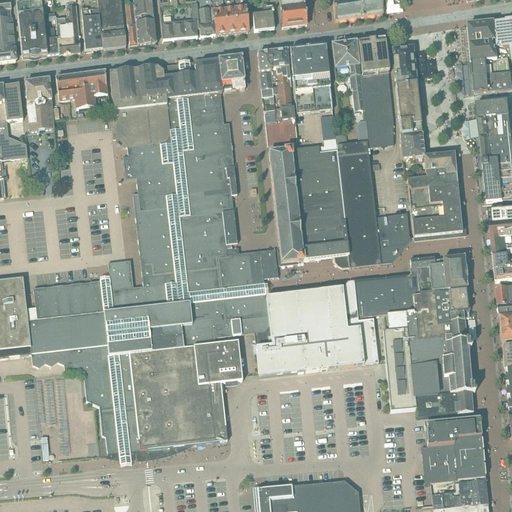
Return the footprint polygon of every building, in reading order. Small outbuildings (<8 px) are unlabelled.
[(0,0),(0,64),(16,63),(10,12),(0,12),(0,0)] [(95,0),(97,11),(102,52),(125,49),(120,0),(95,0)] [(133,5),(137,48),(155,46),(150,0),(133,0),(132,0),(133,5)] [(157,0),(162,43),(199,40),(197,13),(198,12),(197,2),(196,0),(157,0)] [(196,0),(197,2),(198,12),(197,13),(199,40),(207,39),(215,38),(214,35),(214,33),(214,28),(211,28),(210,17),(209,5),(208,0),(196,0)] [(208,0),(209,5),(210,17),(211,28),(214,28),(214,33),(214,35),(215,38),(248,34),(245,10),(243,0),(208,0)] [(250,0),(254,33),(268,31),(290,28),(289,14),(288,14),(286,0),(250,0)] [(353,0),(333,3),(335,23),(383,16),(380,0),(353,0)] [(16,4),(21,51),(22,61),(23,61),(22,60),(29,59),(32,56),(35,55),(39,58),(45,58),(42,32),(41,1),(16,4)] [(124,2),(127,23),(129,49),(137,48),(133,5),(128,6),(128,2),(124,2)] [(57,40),(58,57),(80,55),(75,8),(65,9),(66,19),(55,20),(57,40)] [(102,52),(97,11),(87,12),(87,10),(80,11),(85,54),(102,52)] [(58,57),(57,40),(54,40),(53,30),(49,30),(48,19),(54,19),(54,16),(43,17),(44,42),(46,58),(58,57)] [(511,21),(495,23),(493,24),(496,50),(510,49),(511,60),(511,64),(511,21)] [(496,50),(493,24),(470,26),(468,29),(471,65),(508,61),(511,60),(510,49),(496,50)] [(359,60),(357,60),(358,65),(360,64),(363,86),(360,87),(361,96),(367,95),(368,100),(364,100),(367,121),(367,126),(368,141),(369,150),(393,148),(394,123),(385,45),(374,46),(374,42),(375,42),(373,42),(373,43),(369,43),(368,43),(367,43),(368,43),(368,45),(358,46),(358,44),(359,44),(357,44),(359,60)] [(357,60),(355,44),(331,47),(335,83),(338,86),(344,85),(346,82),(346,80),(349,80),(350,85),(348,86),(349,92),(350,91),(350,92),(351,92),(354,113),(363,112),(361,96),(360,87),(358,65),(357,60)] [(325,48),(289,52),(293,89),(296,89),(300,125),(330,121),(326,83),(329,82),(325,48)] [(395,76),(414,74),(412,51),(410,50),(407,50),(392,52),(395,76)] [(287,89),(290,88),(287,62),(286,52),(285,53),(281,54),(281,57),(279,57),(281,80),(286,79),(287,89)] [(273,70),(271,54),(257,56),(260,92),(272,91),(271,83),(270,71),(273,70)] [(275,124),(265,125),(267,148),(297,144),(296,134),(295,128),(293,110),(291,110),(289,89),(290,88),(287,89),(286,79),(281,80),(279,57),(277,57),(277,54),(272,54),(271,54),(273,70),(270,71),(271,83),(277,83),(281,120),(275,121),(275,124)] [(218,61),(218,62),(219,73),(221,92),(231,90),(231,93),(241,91),(241,92),(244,91),(243,85),(246,85),(246,78),(243,78),(241,58),(218,61)] [(508,61),(471,65),(473,80),(510,76),(508,61)] [(219,73),(218,62),(198,64),(194,70),(194,76),(195,76),(219,73)] [(167,68),(163,73),(163,74),(166,96),(181,94),(180,82),(178,67),(167,68)] [(163,74),(163,73),(157,68),(109,74),(114,119),(112,119),(116,150),(127,149),(145,147),(165,145),(170,138),(170,133),(167,110),(166,101),(166,96),(163,74)] [(219,73),(195,76),(196,86),(191,92),(192,99),(214,96),(221,95),(221,92),(219,73)] [(107,97),(104,74),(55,81),(58,103),(74,101),(76,112),(95,109),(94,99),(107,97)] [(416,85),(414,74),(395,76),(396,87),(416,85)] [(511,92),(511,88),(510,76),(473,80),(474,96),(488,95),(511,92)] [(24,85),(26,95),(30,133),(53,131),(50,91),(48,81),(24,85)] [(416,85),(396,87),(395,87),(400,137),(399,137),(401,161),(409,160),(410,166),(424,164),(425,180),(406,182),(408,193),(425,191),(456,187),(453,156),(453,155),(426,158),(426,159),(424,159),(424,158),(423,158),(416,85)] [(0,88),(0,163),(27,160),(28,160),(26,147),(10,139),(8,123),(22,121),(18,86),(8,87),(3,88),(0,88)] [(214,96),(192,99),(192,104),(188,109),(189,120),(222,116),(220,100),(215,100),(214,96)] [(177,109),(176,100),(166,101),(167,110),(177,109)] [(493,120),(496,119),(509,118),(507,103),(492,104),(493,120)] [(493,120),(492,104),(476,106),(477,121),(486,120),(493,120)] [(180,127),(177,109),(167,110),(170,133),(170,138),(180,127)] [(275,124),(275,121),(274,112),(263,114),(265,125),(275,124)] [(223,126),(222,116),(189,120),(190,131),(223,127),(223,126)] [(488,139),(479,140),(486,206),(511,203),(511,146),(509,118),(496,119),(497,128),(500,127),(501,139),(488,140),(488,139)] [(496,119),(493,120),(486,120),(477,121),(479,140),(488,139),(488,140),(501,139),(500,127),(497,128),(496,119)] [(367,126),(367,121),(359,122),(356,125),(358,142),(368,141),(367,126)] [(223,127),(190,131),(192,146),(230,142),(228,126),(223,126),(223,127)] [(230,142),(192,146),(193,152),(187,152),(182,158),(184,174),(233,169),(230,142)] [(380,257),(378,242),(378,241),(376,220),(368,151),(369,150),(368,144),(367,144),(336,147),(336,153),(350,271),(381,267),(380,257)] [(165,145),(145,147),(145,153),(160,151),(165,145)] [(318,149),(290,152),(303,263),(333,260),(334,264),(337,268),(342,270),(349,270),(349,271),(350,271),(336,153),(319,155),(318,149)] [(303,263),(290,152),(268,154),(279,250),(278,250),(279,252),(280,261),(280,262),(280,266),(303,264),(303,263)] [(142,168),(162,166),(162,161),(155,156),(141,158),(142,168)] [(134,158),(133,158),(136,181),(174,176),(173,170),(167,165),(162,166),(142,168),(141,158),(134,158)] [(233,169),(184,174),(185,180),(191,185),(229,181),(235,180),(233,169)] [(174,176),(136,181),(138,196),(176,192),(174,176)] [(229,181),(191,185),(186,191),(187,197),(193,202),(231,198),(229,181)] [(458,204),(456,187),(425,191),(430,235),(440,234),(441,237),(461,234),(460,229),(458,229),(457,221),(459,221),(458,209),(457,209),(457,204),(458,204)] [(430,235),(425,191),(408,193),(413,240),(430,238),(430,235)] [(176,192),(138,196),(132,196),(134,213),(167,210),(169,209),(171,198),(176,192)] [(237,246),(232,201),(226,202),(190,206),(182,217),(185,241),(203,239),(204,250),(226,247),(237,246)] [(167,210),(134,213),(135,224),(168,221),(170,219),(169,211),(167,210)] [(511,210),(491,213),(487,214),(489,232),(505,230),(506,232),(511,230),(511,210)] [(409,241),(409,240),(407,215),(396,217),(399,248),(404,248),(409,241)] [(399,248),(396,217),(376,220),(378,241),(378,242),(387,241),(388,249),(387,249),(388,256),(393,255),(399,248)] [(168,221),(135,224),(137,235),(170,231),(168,221)] [(511,230),(506,232),(505,230),(489,232),(490,240),(507,238),(507,239),(511,238),(511,230)] [(170,231),(137,235),(138,246),(171,242),(170,231)] [(507,238),(490,240),(494,272),(511,269),(511,238),(507,239),(507,238)] [(203,239),(185,241),(181,245),(184,263),(216,259),(233,257),(238,257),(238,256),(238,250),(226,252),(226,247),(204,250),(203,239)] [(380,257),(388,256),(387,249),(388,249),(387,241),(378,242),(380,257)] [(171,242),(138,246),(139,257),(172,253),(171,242)] [(266,280),(277,279),(276,266),(274,252),(260,253),(263,281),(266,280)] [(172,253),(139,257),(140,268),(151,266),(152,277),(174,275),(172,253)] [(260,253),(238,256),(238,257),(233,257),(236,287),(239,289),(258,287),(263,281),(260,253)] [(233,257),(216,259),(218,270),(220,291),(222,288),(236,287),(233,257)] [(218,270),(216,259),(184,263),(185,273),(218,270)] [(414,314),(400,315),(389,316),(386,316),(387,329),(407,327),(412,369),(442,366),(444,384),(437,385),(438,397),(474,394),(473,386),(474,386),(475,385),(474,377),(473,359),(472,359),(471,351),(471,350),(470,350),(469,342),(470,342),(471,341),(470,333),(469,321),(453,323),(452,315),(469,314),(463,259),(434,262),(435,275),(419,277),(421,294),(413,295),(414,314)] [(410,274),(407,278),(409,295),(413,295),(421,294),(419,277),(435,275),(434,262),(434,260),(409,262),(410,274)] [(132,290),(133,290),(130,263),(107,265),(113,314),(117,318),(132,316),(134,312),(132,290)] [(176,285),(174,275),(152,277),(151,266),(140,268),(142,283),(153,282),(154,285),(157,284),(158,288),(165,287),(176,285)] [(511,269),(494,272),(495,284),(511,281),(511,269)] [(220,291),(218,270),(185,273),(187,295),(220,291)] [(406,278),(396,279),(400,315),(414,314),(413,295),(409,295),(407,278),(406,278)] [(400,315),(396,279),(385,280),(389,316),(400,315)] [(389,316),(385,280),(374,282),(378,317),(386,316),(389,316)] [(30,345),(27,323),(22,281),(0,283),(0,360),(31,357),(30,345)] [(153,282),(142,283),(143,289),(154,287),(156,309),(167,308),(165,287),(158,288),(157,284),(154,285),(153,282)] [(378,317),(374,282),(364,283),(367,318),(378,317)] [(103,309),(100,283),(33,291),(36,322),(88,317),(87,311),(103,309)] [(367,318),(364,283),(353,284),(357,319),(367,318)] [(357,319),(353,284),(347,284),(342,291),(346,321),(357,320),(357,319)] [(154,287),(143,289),(145,311),(156,309),(154,287)] [(143,289),(133,290),(132,290),(134,312),(145,311),(143,289)] [(498,309),(511,307),(511,289),(496,291),(498,309)] [(255,350),(259,379),(378,365),(373,322),(360,323),(359,319),(357,320),(346,321),(342,291),(268,299),(265,300),(271,348),(255,350)] [(254,335),(255,350),(271,348),(265,300),(265,297),(254,298),(256,320),(258,335),(254,335)] [(256,320),(254,298),(232,300),(235,322),(239,322),(240,337),(254,335),(258,335),(256,320)] [(235,322),(232,300),(221,302),(225,338),(240,337),(239,322),(235,322)] [(225,338),(221,302),(210,303),(212,314),(215,340),(225,338)] [(212,314),(210,303),(188,305),(185,310),(185,316),(212,314)] [(511,307),(498,309),(499,318),(511,316),(511,307)] [(88,317),(36,322),(27,323),(30,345),(106,336),(103,309),(87,311),(88,317)] [(173,325),(170,329),(170,332),(175,332),(177,351),(215,346),(215,340),(212,314),(185,316),(180,324),(173,325)] [(511,316),(499,318),(501,344),(511,342),(511,316)] [(129,331),(128,324),(119,325),(118,327),(113,327),(114,338),(124,336),(129,331)] [(170,332),(170,329),(148,331),(149,346),(150,354),(157,353),(172,351),(177,351),(175,332),(170,332)] [(106,336),(30,345),(31,357),(32,367),(38,370),(45,366),(51,368),(51,369),(58,364),(63,367),(64,367),(69,363),(77,366),(83,361),(89,364),(95,360),(102,362),(108,358),(106,338),(106,336)] [(237,344),(215,346),(177,351),(172,351),(183,448),(227,443),(220,386),(242,383),(237,344)] [(150,354),(149,346),(135,348),(128,353),(128,357),(132,384),(160,381),(157,353),(150,354)] [(511,346),(502,348),(505,373),(511,371),(511,346)] [(172,351),(157,353),(160,381),(168,455),(176,452),(183,449),(183,448),(172,351)] [(132,384),(128,357),(123,357),(119,361),(122,388),(132,387),(132,384)] [(103,373),(102,362),(95,360),(89,364),(83,361),(77,366),(69,363),(64,367),(65,374),(77,373),(84,376),(84,380),(85,389),(111,386),(110,376),(103,373)] [(168,455),(160,381),(132,384),(132,387),(134,409),(137,431),(139,453),(140,460),(150,459),(159,457),(168,455)] [(111,386),(85,389),(86,403),(99,409),(99,413),(114,412),(111,386)] [(134,409),(132,387),(122,388),(124,411),(134,409)] [(475,394),(474,394),(438,397),(414,399),(415,412),(410,412),(411,419),(414,421),(472,415),(472,414),(478,414),(476,400),(476,395),(475,394)] [(134,409),(124,411),(127,432),(137,431),(134,409)] [(116,411),(114,412),(99,413),(101,438),(101,444),(106,443),(107,456),(113,455),(118,449),(116,433),(119,433),(116,411)] [(456,441),(480,439),(479,427),(477,427),(475,421),(425,426),(427,450),(451,448),(456,441)] [(137,431),(127,432),(129,454),(139,453),(137,431)] [(451,448),(427,450),(421,450),(424,488),(429,487),(429,486),(484,480),(483,465),(480,465),(479,455),(482,454),(480,439),(456,441),(451,448)] [(486,495),(485,482),(454,486),(455,495),(431,498),(432,507),(432,508),(433,508),(433,511),(483,511),(484,511),(487,510),(487,509),(460,511),(447,511),(447,510),(461,509),(459,498),(469,497),(486,495)] [(358,511),(357,495),(344,484),(257,492),(258,511),(358,511)] [(487,507),(486,495),(469,497),(459,498),(461,509),(465,509),(470,509),(487,507)]
